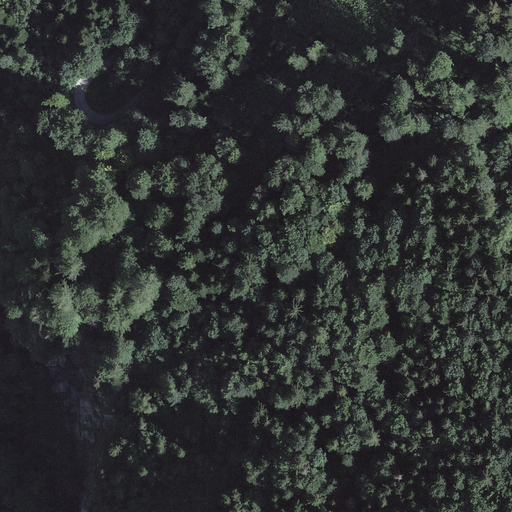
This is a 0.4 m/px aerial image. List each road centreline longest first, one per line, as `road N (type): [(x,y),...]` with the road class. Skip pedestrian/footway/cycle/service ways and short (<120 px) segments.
road 1 (track): [(511,124),(441,163),(421,193),(397,288),(398,402),(342,511)]
road 2 (unclassified): [(158,0),(123,51),(84,80),(80,103),(100,119),(124,109),(151,80),(201,0)]
